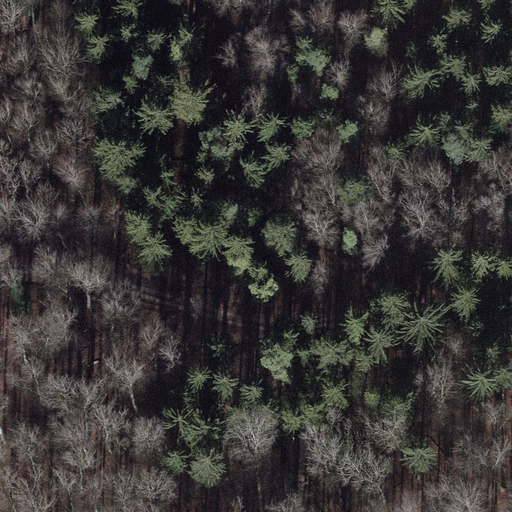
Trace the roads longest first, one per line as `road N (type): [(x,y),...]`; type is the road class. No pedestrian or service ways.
road 1 (track): [(0,271),(323,317),(511,303)]
road 2 (track): [(0,403),(122,354),(323,317)]
